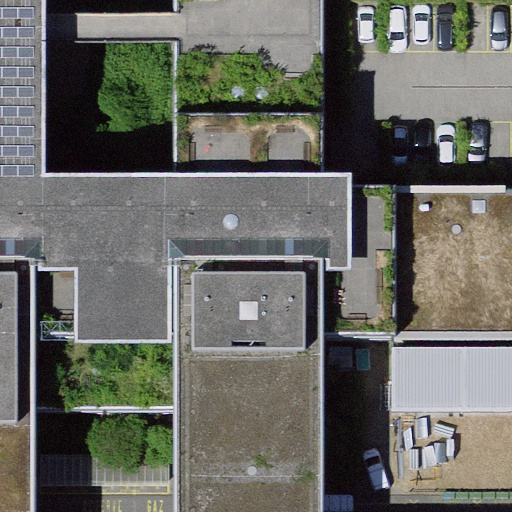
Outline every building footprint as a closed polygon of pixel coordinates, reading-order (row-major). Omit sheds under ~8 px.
[(0,0),(0,416),(31,417),(179,417),(181,205),(32,204),(33,60),(33,28),(32,0),(0,0)] [(181,0),(181,28),(181,61),(326,61),(325,0),(181,0)] [(168,18),(40,20),(40,42),(168,40),(168,18)] [(326,61),(181,61),(181,205),(179,417),(327,417),(325,348),(325,205),(326,61)] [(511,348),(511,205),(325,205),(325,348),(511,348)] [(31,511),(31,417),(0,416),(0,511),(31,511)] [(178,511),(326,511),(327,417),(179,417),(178,511)]
